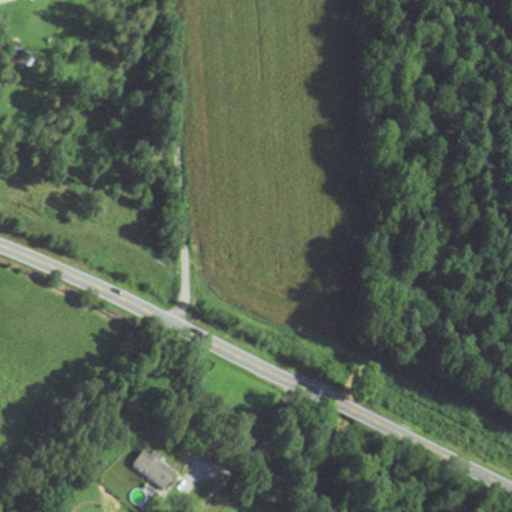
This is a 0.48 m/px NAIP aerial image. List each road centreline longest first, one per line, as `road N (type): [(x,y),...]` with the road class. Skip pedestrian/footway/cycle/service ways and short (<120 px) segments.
road 1 (primary): [(511,490),(0,242)]
road 2 (residential): [(173,325),(183,256),(163,0)]
